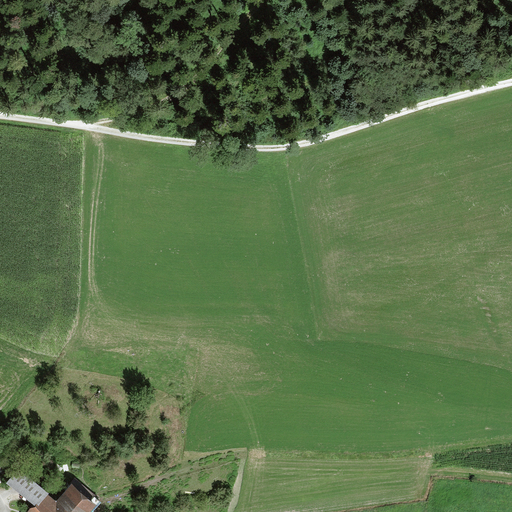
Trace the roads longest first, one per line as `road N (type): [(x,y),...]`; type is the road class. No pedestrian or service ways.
road 1 (track): [(511,81),(280,148),(0,115)]
road 2 (track): [(268,0),(225,69),(201,89),(71,126)]
